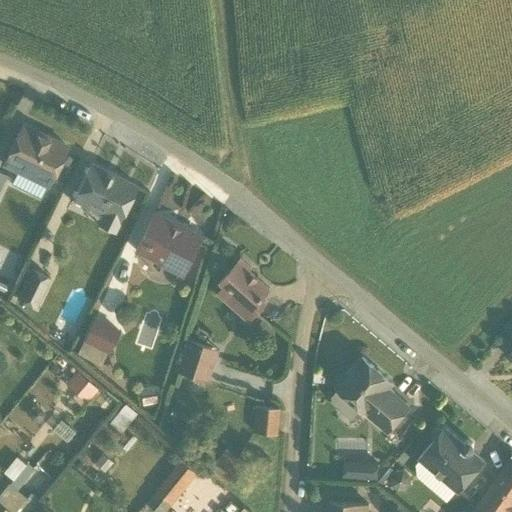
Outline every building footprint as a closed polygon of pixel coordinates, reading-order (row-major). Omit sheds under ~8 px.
[(1,166),(44,187),(65,146),(22,125),(1,166)] [(135,186),(88,163),(70,200),(98,215),(94,224),(113,233),(118,223),(118,222),(135,186)] [(171,222),(153,213),(133,252),(181,276),(201,237),(183,228),(182,229),(171,224),(171,222)] [(250,267),(240,258),(218,282),(222,286),(216,292),(248,321),(264,302),(260,298),(268,289),(247,270),(250,267)] [(30,269),(15,299),(35,308),(49,278),(30,269)] [(75,354),(99,366),(119,329),(93,316),(92,316),(75,354)] [(221,349),(193,341),(183,373),(212,382),(221,349)] [(363,413),(386,432),(409,405),(388,388),(392,383),(361,357),(335,387),(338,389),(332,397),(332,402),(353,420),(356,420),(363,413)] [(64,385),(84,403),(96,391),(75,373),(64,385)] [(139,395),(141,405),(156,403),(154,393),(157,392),(154,386),(152,384),(147,383),(141,384),(137,388),(136,391),(136,396),(139,395)] [(123,404),(107,423),(118,433),(134,413),(123,404)] [(255,406),(253,432),(276,435),(279,409),(255,406)] [(180,420),(174,422),(172,427),(174,433),(180,435),(185,433),(187,428),(185,422),(180,420)] [(416,477),(446,502),(455,491),(456,492),(483,461),(472,451),(473,446),(470,442),(466,441),(461,443),(444,428),(417,459),(419,460),(415,465),(416,477)] [(101,454),(93,463),(103,472),(111,462),(101,454)] [(164,511),(201,467),(185,454),(146,503),(157,511),(164,511)] [(239,469),(221,454),(210,468),(228,483),(239,469)] [(14,490),(31,471),(14,457),(2,472),(11,480),(7,484),(6,484),(0,491),(0,511),(24,511),(19,507),(25,499),(14,490)] [(511,511),(511,457),(472,511),(511,511)] [(377,463),(342,463),(342,478),(376,479),(377,463)] [(396,491),(405,491),(410,484),(409,475),(403,470),(395,471),(389,477),(390,486),(396,491)] [(47,511),(34,501),(24,511),(47,511)] [(234,511),(237,510),(225,501),(216,511),(234,511)] [(328,501),(326,511),(367,511),(369,504),(328,501)]
